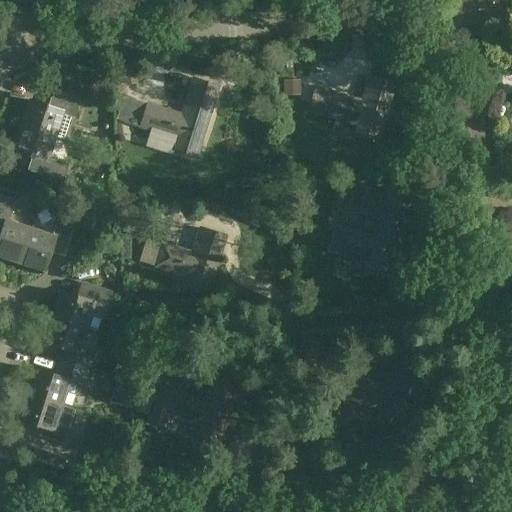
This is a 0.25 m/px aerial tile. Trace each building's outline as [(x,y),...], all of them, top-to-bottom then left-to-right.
[(91,0),(74,0),(76,11),(92,9),(91,0)] [(361,100),(315,87),(308,110),(358,124),(355,135),(377,141),(394,83),(369,76),(361,100)] [(182,114),(148,103),(141,126),(178,138),(175,147),(197,155),(219,86),(194,78),(182,114)] [(301,85),(284,86),(285,101),(302,100),(301,85)] [(48,105),(29,99),(21,124),(56,136),(63,114),(75,117),(81,100),(52,91),(48,105)] [(27,169),(63,181),(69,164),(49,157),(56,136),(21,124),(12,149),(32,156),(27,169)] [(374,238),(337,226),(330,250),(370,262),(367,272),(389,279),(410,210),(407,209),(411,195),(388,188),(385,195),(368,190),(361,210),(381,217),(374,238)] [(0,234),(0,235),(0,255),(19,261),(31,227),(9,220),(15,200),(0,195),(0,234)] [(44,270),(50,251),(65,255),(73,227),(57,222),(53,234),(31,227),(19,261),(44,270)] [(192,252),(161,242),(154,265),(189,276),(186,286),(208,293),(226,235),(200,227),(192,252)] [(79,297),(61,290),(52,316),(84,326),(87,327),(92,314),(105,318),(108,310),(106,309),(112,292),(84,283),(79,297)] [(44,341),(63,347),(58,361),(87,370),(92,353),(80,349),(87,327),(84,326),(52,316),(44,341)] [(35,369),(27,394),(62,405),(67,392),(78,396),(87,370),(58,361),(54,375),(35,369)] [(392,361),(384,385),(350,375),(343,397),(381,409),(377,420),(399,426),(417,369),(392,361)] [(122,378),(127,370),(118,365),(114,373),(122,378)] [(197,434),(220,441),(238,384),(213,376),(205,400),(161,386),(151,419),(165,423),(168,413),(200,424),(197,434)] [(18,419),(38,425),(33,439),(62,448),(67,431),(55,427),(62,405),(27,394),(18,419)] [(32,461),(62,470),(66,458),(36,448),(32,461)]
